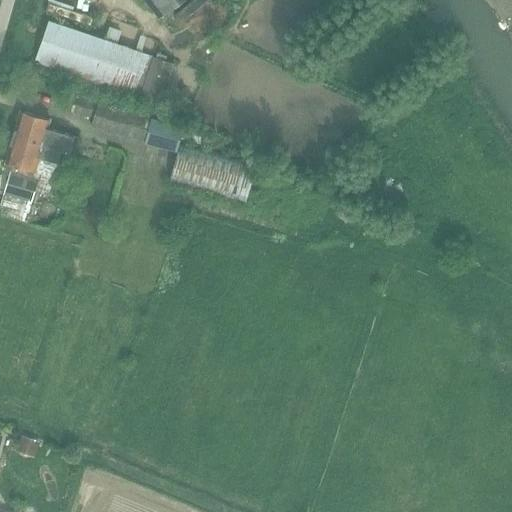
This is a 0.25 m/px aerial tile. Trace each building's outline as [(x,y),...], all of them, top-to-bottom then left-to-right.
[(147,0),(161,16),(181,0),(147,0)] [(193,0),(175,15),(182,22),(209,0),(193,0)] [(50,20),(37,57),(128,88),(126,95),(139,100),(140,97),(162,104),(176,64),(154,56),(154,55),(150,54),(144,52),(118,43),(105,39),(88,33),(50,20)] [(108,33),(105,39),(118,43),(122,31),(110,27),(108,33)] [(73,94),(69,110),(95,117),(93,125),(178,149),(171,182),(247,206),(257,162),(210,146),(213,135),(185,124),(185,125),(100,102),(99,102),(99,101),(73,94)] [(14,137),(56,149),(74,154),(74,153),(79,137),(50,129),(48,128),(50,119),(43,117),(21,111),(14,137)] [(5,193),(0,211),(0,215),(14,219),(27,223),(33,201),(37,190),(51,194),(56,176),(55,176),(58,165),(80,171),(84,157),(74,154),(56,149),(14,137),(6,163),(13,164),(5,193)] [(22,435),(16,451),(35,457),(40,441),(22,435)]
